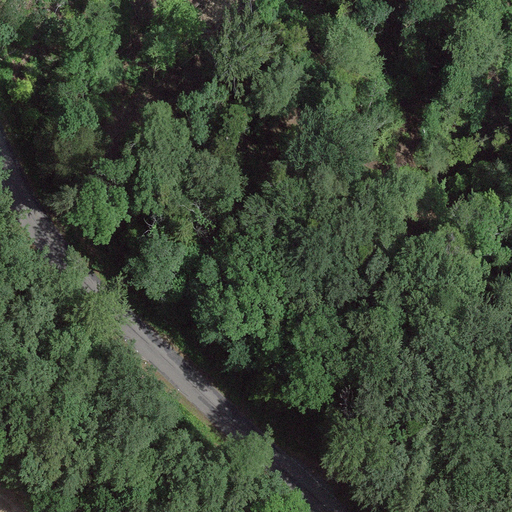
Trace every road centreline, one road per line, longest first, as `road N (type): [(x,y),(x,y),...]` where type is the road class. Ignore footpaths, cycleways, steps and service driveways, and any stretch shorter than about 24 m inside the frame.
road 1 (tertiary): [(330,511),(84,284),(46,239),(0,146)]
road 2 (track): [(408,511),(354,474),(279,465)]
